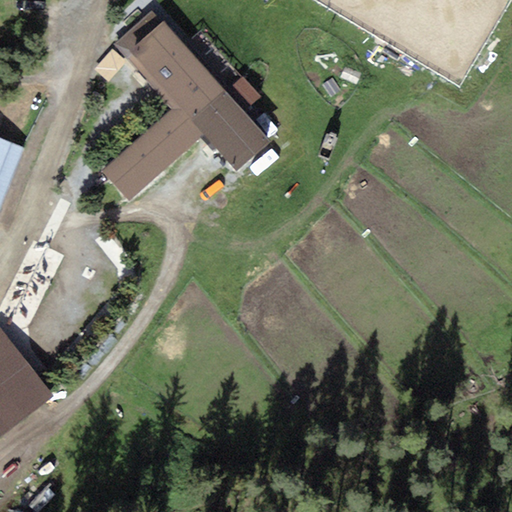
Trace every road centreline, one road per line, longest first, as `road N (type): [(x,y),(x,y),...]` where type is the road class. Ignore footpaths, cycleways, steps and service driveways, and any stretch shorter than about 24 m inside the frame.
road 1 (track): [(0,452),(64,410),(122,352),(168,269),(175,215),(145,208),(28,216)]
road 2 (track): [(0,255),(28,216),(82,50),(110,0)]
